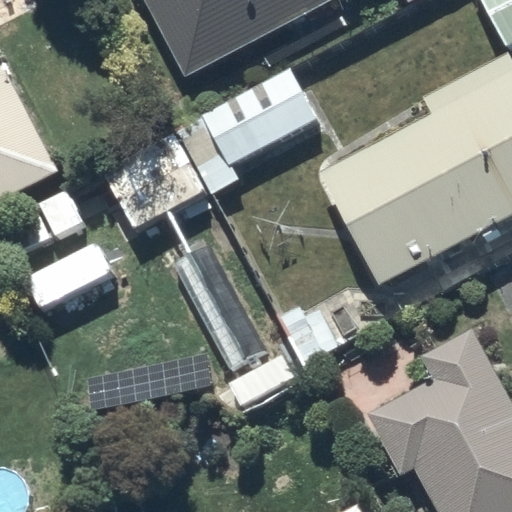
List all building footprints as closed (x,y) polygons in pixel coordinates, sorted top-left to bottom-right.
[(149,0),(188,71),(318,0),(149,0)] [(511,0),(487,0),(511,46),(511,0)] [(0,198),(59,168),(0,52),(0,198)] [(324,168),(383,281),(511,213),(511,53),(428,97),(435,110),(324,168)] [(243,176),(236,161),(322,117),(295,64),(208,108),(228,147),(199,162),(214,191),(243,176)] [(511,511),(511,390),(477,325),(425,353),(436,375),(371,410),(405,472),(419,465),(444,511),(511,511)]
